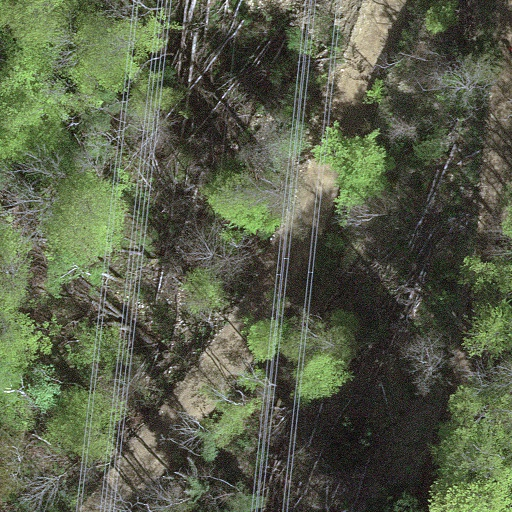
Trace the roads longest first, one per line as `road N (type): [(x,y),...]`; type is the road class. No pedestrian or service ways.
road 1 (track): [(398,0),(354,87),(317,208),(238,352),(105,511)]
road 2 (track): [(432,511),(481,375),(510,0)]
